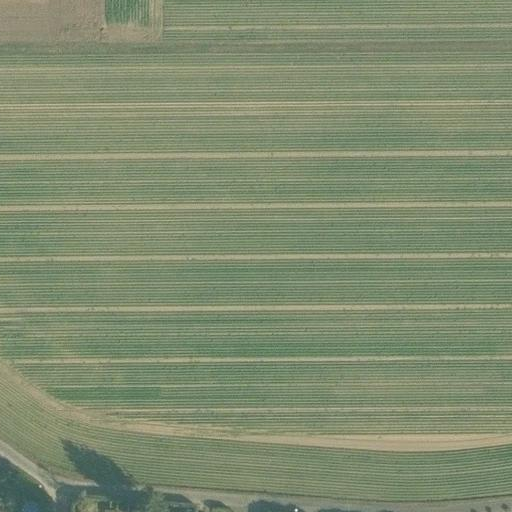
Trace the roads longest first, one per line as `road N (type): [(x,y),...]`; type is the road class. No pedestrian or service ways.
road 1 (track): [(511,42),(0,46)]
road 2 (residential): [(249,501),(54,488)]
